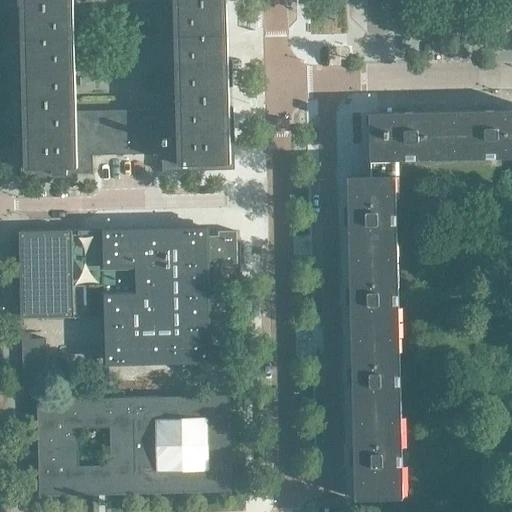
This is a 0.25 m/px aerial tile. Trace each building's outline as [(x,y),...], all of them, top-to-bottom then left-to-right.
[(207,170),(206,164),(226,164),(226,170),(235,170),(233,107),(225,108),(224,86),(233,86),(232,59),(223,60),(221,0),(25,0),(27,64),(19,65),(19,91),(28,91),(29,112),(20,112),(21,175),(30,174),(30,168),(44,168),(44,174),(93,173),(93,155),(162,153),(163,171),(207,170)] [(431,27),(431,12),(417,13),(418,28),(431,27)] [(511,157),(511,109),(451,111),(452,159),(511,157)] [(452,159),(451,111),(369,113),(371,176),(396,175),(396,160),(452,159)] [(398,256),(396,175),(371,176),(348,176),(350,257),(398,256)] [(89,317),(89,286),(103,285),(105,364),(212,362),(211,294),(221,294),(220,266),(237,266),(237,231),(219,231),(219,235),(209,236),(209,226),(20,230),(22,319),(89,317)] [(400,336),(398,256),(350,257),(352,337),(400,336)] [(48,387),(47,339),(33,340),(33,332),(22,332),(24,394),(35,394),(34,387),(48,387)] [(402,417),(400,336),(352,337),(354,418),(402,417)] [(230,414),(230,395),(37,400),(40,496),(232,491),(230,414)] [(404,497),(402,417),(354,418),(356,499),(404,497)]
